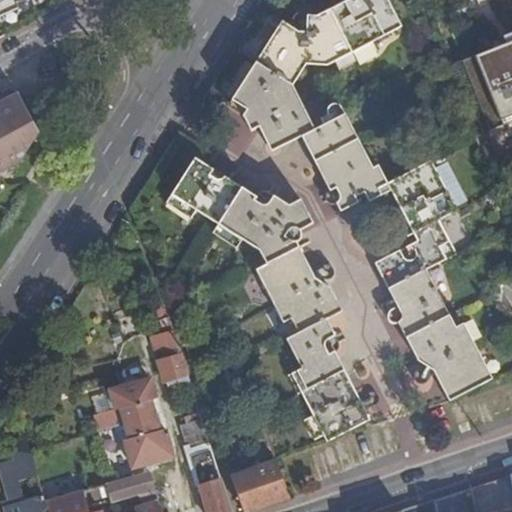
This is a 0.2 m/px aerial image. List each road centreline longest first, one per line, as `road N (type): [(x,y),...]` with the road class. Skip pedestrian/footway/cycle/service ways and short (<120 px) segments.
road 1 (tertiary): [(303,511),(511,441)]
road 2 (primary): [(31,278),(154,103)]
road 3 (residential): [(154,103),(122,32),(99,18),(72,18),(0,56)]
road 4 (primary): [(154,103),(224,0)]
